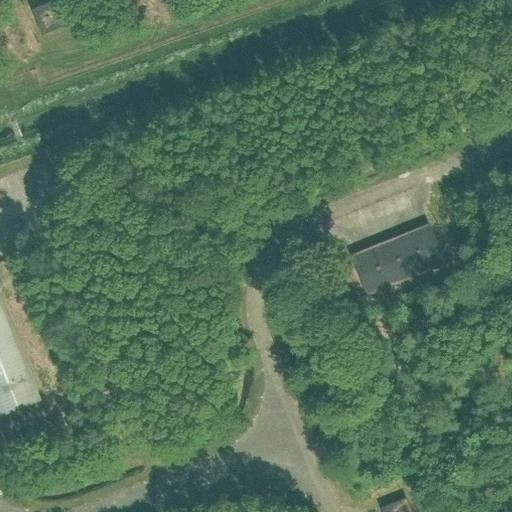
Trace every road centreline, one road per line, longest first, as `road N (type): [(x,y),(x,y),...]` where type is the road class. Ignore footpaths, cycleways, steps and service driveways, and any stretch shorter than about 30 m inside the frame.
road 1 (unknown): [(293,429),(255,315),(251,284),(260,255),(289,228),(511,139)]
road 2 (unknown): [(81,511),(293,429)]
